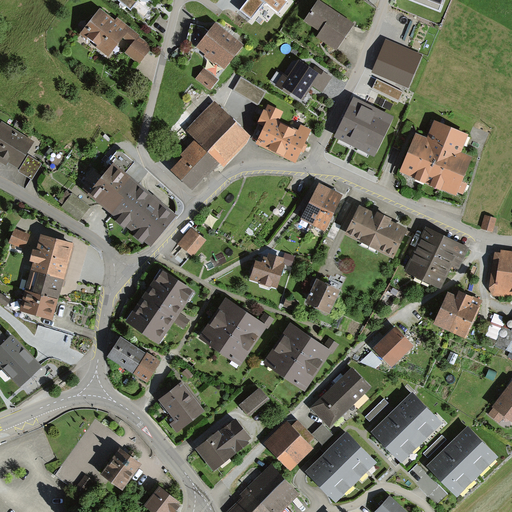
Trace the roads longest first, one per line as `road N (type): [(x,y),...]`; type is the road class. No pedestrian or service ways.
road 1 (residential): [(197,204),(146,163),(144,141),(178,0)]
road 2 (residential): [(317,168),(479,238),(511,239)]
road 3 (residential): [(317,168),(387,0)]
road 4 (tertiary): [(206,501),(145,424),(93,391)]
road 5 (residential): [(0,184),(91,236),(121,269)]
road 6 (residential): [(197,204),(246,169),(317,168)]
road 7 (unknown): [(305,511),(301,475),(346,426),(370,437)]
road 8 (residential): [(93,391),(104,316),(121,269)]
